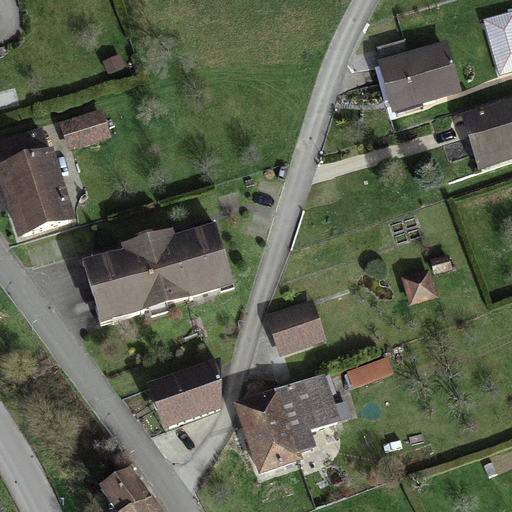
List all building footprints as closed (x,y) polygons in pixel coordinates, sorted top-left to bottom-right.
[(511,14),(485,23),(499,71),(511,67),(511,14)] [(444,50),(378,67),(390,112),(456,95),(444,50)] [(511,105),(459,121),(474,169),(511,157),(511,151),(511,150),(511,149),(511,105)] [(12,168),(57,155),(52,138),(7,151),(12,168)] [(0,211),(9,209),(17,236),(66,223),(55,185),(72,180),(65,153),(57,155),(12,168),(0,171),(0,211)] [(121,258),(81,269),(97,324),(226,287),(210,232),(173,242),(170,233),(118,248),(121,258)] [(426,273),(402,281),(409,303),(433,295),(426,273)] [(304,314),(269,324),(279,363),(315,353),(304,314)] [(218,367),(146,390),(159,432),(215,415),(218,367)] [(272,398),(291,450),(308,443),(304,430),(332,420),(318,381),(272,398)] [(291,450),(272,398),(234,412),(257,478),(296,464),(291,450)] [(91,488),(106,511),(128,511),(149,499),(127,466),(91,488)] [(128,511),(156,511),(149,499),(128,511)]
